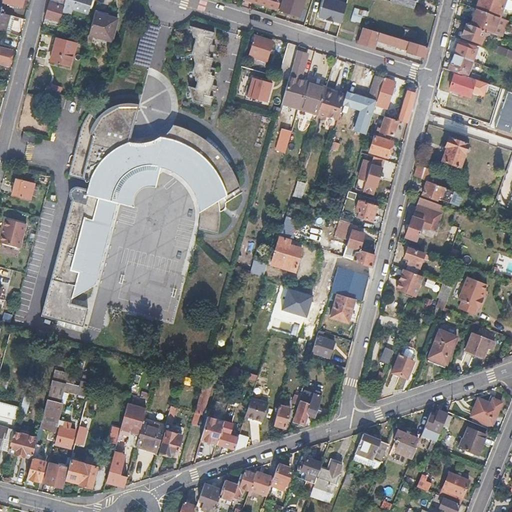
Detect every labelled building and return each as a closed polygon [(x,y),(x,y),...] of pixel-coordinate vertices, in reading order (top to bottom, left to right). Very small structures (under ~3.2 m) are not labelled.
[(92,0),(65,0),(64,6),(62,12),(73,15),(75,7),(90,10),(92,0)] [(246,0),(277,9),(279,0),(246,0)] [(300,17),(304,0),(282,0),(279,11),(300,17)] [(347,4),(335,0),(324,0),(319,16),(341,22),(347,4)] [(414,0),(389,0),(389,2),(412,8),(414,0)] [(479,0),(477,8),(500,16),(503,7),(505,0),(479,0)] [(511,0),(505,0),(503,7),(510,9),(511,8),(511,0)] [(59,25),(62,12),(64,6),(49,2),(45,17),(49,18),(48,23),(59,25)] [(369,11),(357,7),(354,14),(367,18),(369,11)] [(500,16),(477,8),(471,24),(485,30),(500,35),(503,28),(506,27),(509,20),(500,16)] [(0,30),(11,34),(16,17),(10,15),(0,12),(0,30)] [(111,41),(117,18),(95,13),(89,35),(111,41)] [(149,67),(160,27),(145,23),(134,62),(149,67)] [(465,28),(462,36),(482,43),(484,37),(483,36),(485,30),(471,24),(467,23),(465,28)] [(191,25),(194,38),(196,38),(192,53),(195,63),(192,74),(196,82),(195,87),(188,85),(192,102),(209,106),(212,96),(209,95),(210,88),(215,89),(216,84),(212,83),(214,74),(210,72),(210,70),(213,71),(214,66),(210,65),(212,57),(208,56),(209,53),(212,54),(214,44),(211,43),(214,32),(191,25)] [(424,57),(427,46),(364,27),(360,41),(357,40),(356,43),(374,49),(376,41),(406,49),(405,51),(424,57)] [(254,57),(252,62),(264,66),(272,41),(266,40),(254,36),(248,55),(254,57)] [(51,60),(71,66),(77,42),(57,37),(51,60)] [(458,44),(455,54),(473,60),(478,48),(468,44),(467,47),(458,44)] [(511,50),(494,44),(491,50),(500,54),(511,58),(511,50)] [(0,63),(8,66),(12,50),(0,46),(0,63)] [(500,54),(491,50),(486,48),(484,53),(490,55),(489,56),(498,60),(500,54)] [(309,70),(317,73),(323,55),(314,52),(309,70)] [(282,104),(298,108),(305,82),(305,81),(299,79),(306,55),(298,53),(291,78),(289,77),(282,104)] [(473,60),(455,54),(451,63),(445,61),(444,64),(443,67),(459,72),(460,70),(468,73),(473,60)] [(243,62),(240,76),(245,78),(249,63),(243,62)] [(464,74),(463,77),(456,74),(451,89),(471,96),(473,91),(485,95),(489,82),(480,80),(472,77),(464,74)] [(369,99),(346,92),(345,96),(342,104),(361,110),(355,130),(366,134),(367,133),(373,112),(385,78),(376,76),(370,95),(373,96),(374,98),(374,101),(369,99)] [(251,77),(248,97),(269,101),(273,80),(251,77)] [(385,78),(373,112),(382,115),(385,108),(386,108),(395,82),(385,78)] [(317,115),(325,88),(305,82),(298,108),(297,110),(317,115)] [(60,95),(62,87),(49,83),(46,90),(60,95)] [(335,91),(325,88),(317,115),(316,116),(325,119),(326,116),(337,119),(342,104),(345,96),(334,93),(335,91)] [(407,90),(398,119),(407,122),(412,106),(416,93),(407,90)] [(511,93),(507,92),(496,127),(511,132),(511,128),(511,93)] [(93,286),(105,242),(93,239),(94,234),(106,236),(114,203),(110,202),(113,192),(116,185),(120,179),(125,175),(130,171),(141,166),(159,167),(167,169),(180,177),(185,181),(191,189),(196,196),(197,203),(199,210),(199,216),(197,228),(217,234),(218,231),(219,225),(219,219),(218,211),(221,210),(222,208),(223,206),(223,203),(240,191),(236,186),(232,174),(225,163),(228,160),(218,148),(206,137),(204,140),(194,134),(182,129),(172,126),(162,137),(156,140),(149,143),(143,145),(135,145),(130,143),(138,104),(135,103),(130,103),(124,103),(119,104),(113,106),(105,111),(99,116),(97,117),(89,112),(87,116),(82,125),(80,131),(69,176),(92,182),(90,190),(79,187),(76,187),(74,188),(72,190),(72,192),(71,195),(72,200),(68,215),(41,318),(83,328),(87,309),(70,305),(71,299),(93,286)] [(386,116),(382,128),(378,127),(377,130),(393,135),(398,120),(386,116)] [(475,122),(474,127),(494,133),(495,129),(475,122)] [(282,128),(276,148),(285,151),(291,131),(282,128)] [(373,136),(369,151),(387,157),(391,142),(373,136)] [(448,147),(443,160),(460,166),(468,143),(450,137),(446,146),(448,147)] [(383,160),(373,156),(371,163),(364,161),(358,178),(365,181),(362,191),(372,194),(383,160)] [(415,176),(427,180),(431,182),(433,174),(429,173),(430,169),(418,164),(415,176)] [(154,186),(159,167),(141,166),(130,171),(125,175),(120,179),(116,185),(113,192),(110,202),(114,203),(132,207),(135,195),(143,188),(154,186)] [(35,184),(16,179),(12,196),(31,200),(35,184)] [(431,182),(427,180),(422,193),(442,200),(444,195),(442,194),(445,187),(431,182)] [(295,191),(302,193),(305,183),(297,181),(295,191)] [(423,225),(436,230),(445,205),(421,196),(413,216),(412,215),(405,235),(416,239),(420,227),(422,228),(423,225)] [(358,201),(355,210),(358,211),(357,216),(370,221),(375,206),(358,201)] [(286,213),(281,230),(291,233),(297,216),(286,213)] [(6,219),(0,239),(0,242),(21,247),(27,224),(6,219)] [(339,220),(337,226),(350,230),(351,226),(352,224),(339,220)] [(350,230),(346,244),(359,249),(364,233),(355,230),(355,227),(351,226),(350,230)] [(450,231),(447,239),(454,241),(457,234),(450,231)] [(105,242),(106,236),(94,234),(93,239),(105,242)] [(289,240),(279,236),(271,264),(294,271),(301,248),(288,244),(289,240)] [(359,249),(346,244),(342,256),(349,259),(351,255),(353,256),(352,260),(370,266),(371,263),(374,254),(359,249)] [(423,258),(429,260),(431,255),(409,247),(405,257),(409,259),(408,263),(419,267),(423,258)] [(444,260),(442,266),(456,271),(458,265),(444,260)] [(253,261),(249,272),(262,276),(265,265),(253,261)] [(405,268),(397,288),(415,295),(423,275),(405,268)] [(367,277),(338,269),(330,293),(337,295),(354,299),(362,301),(365,288),(367,277)] [(484,290),(487,284),(468,276),(459,300),(462,301),(459,308),(474,314),(477,307),(478,307),(478,306),(480,307),(483,298),(482,297),(484,290)] [(452,287),(443,283),(440,290),(449,294),(452,287)] [(452,302),(459,286),(453,284),(452,287),(449,294),(447,299),(452,302)] [(330,317),(347,321),(354,299),(337,295),(330,317)] [(442,299),(438,308),(443,310),(446,301),(442,299)] [(429,356),(447,363),(457,338),(440,330),(429,356)] [(320,336),(322,333),(317,332),(311,352),(328,357),(333,342),(324,340),(325,337),(320,336)] [(473,333),(466,350),(483,357),(488,346),(492,348),(494,342),(473,333)] [(403,347),(401,354),(408,357),(408,359),(412,361),(415,352),(414,349),(406,346),(403,347)] [(388,364),(393,350),(385,347),(380,361),(388,364)] [(392,372),(407,377),(413,361),(412,361),(408,359),(408,357),(401,354),(399,354),(392,372)] [(330,363),(328,370),(343,375),(345,368),(330,363)] [(197,421),(199,413),(203,414),(212,383),(208,382),(211,371),(205,369),(202,379),(204,380),(194,412),(193,411),(191,419),(197,421)] [(53,370),(51,380),(66,384),(66,383),(68,374),(53,370)] [(51,380),(39,428),(44,429),(56,432),(57,427),(59,420),(63,404),(61,403),(64,390),(66,384),(51,380)] [(64,390),(87,396),(90,384),(81,382),(80,386),(66,383),(66,384),(64,390)] [(304,420),(307,410),(315,413),(322,393),(313,390),(310,400),(302,397),(295,417),(304,420)] [(250,398),(244,417),(261,422),(267,403),(250,398)] [(491,404),(477,398),(471,415),(491,424),(498,407),(498,406),(500,403),(492,400),(491,404)] [(0,449),(8,451),(13,431),(20,408),(0,402),(0,449)] [(125,443),(135,446),(141,422),(145,408),(127,404),(119,432),(115,447),(105,481),(124,486),(126,476),(118,474),(123,455),(119,453),(121,447),(119,446),(122,434),(128,436),(128,439),(126,439),(125,443)] [(272,425),(283,428),(289,408),(278,405),(272,425)] [(165,424),(170,426),(176,407),(170,406),(165,424)] [(201,439),(216,443),(223,421),(210,417),(213,409),(209,408),(201,439)] [(443,421),(447,414),(439,411),(436,417),(429,414),(422,432),(433,436),(430,444),(434,445),(443,421)] [(83,413),(80,425),(88,427),(91,415),(83,413)] [(452,416),(447,414),(443,421),(448,423),(452,416)] [(69,429),(71,423),(59,420),(57,427),(59,427),(55,444),(71,448),(75,431),(69,429)] [(230,423),(223,421),(216,443),(234,449),(238,437),(234,436),(235,434),(228,432),(230,423)] [(141,422),(135,446),(156,452),(163,426),(153,423),(153,425),(141,422)] [(88,427),(80,425),(75,443),(88,447),(93,429),(88,427)] [(463,438),(460,446),(478,453),(486,434),(469,427),(465,439),(463,438)] [(44,429),(39,428),(36,437),(35,443),(40,444),(44,429)] [(397,429),(393,439),(399,442),(395,451),(412,458),(416,447),(414,446),(417,438),(397,429)] [(108,446),(115,447),(119,432),(112,430),(108,446)] [(13,431),(8,451),(31,458),(35,443),(36,437),(13,431)] [(174,457),(180,436),(165,432),(159,454),(168,456),(168,455),(174,457)] [(362,433),(355,452),(380,462),(387,443),(362,433)] [(238,435),(238,437),(234,449),(233,451),(244,447),(247,437),(238,435)] [(40,444),(35,443),(31,458),(26,478),(40,482),(46,459),(43,458),(43,461),(37,459),(41,445),(40,444)] [(102,452),(94,450),(92,458),(100,460),(102,452)] [(380,462),(355,452),(352,460),(377,469),(380,462)] [(314,483),(319,468),(321,462),(306,456),(303,465),(301,464),(299,469),(309,473),(306,480),(314,483)] [(70,460),(69,464),(65,480),(80,484),(79,485),(91,488),(97,467),(70,460)] [(329,472),(319,468),(314,483),(310,493),(329,501),(343,464),(333,461),(329,472)] [(65,480),(69,464),(66,463),(65,467),(49,463),(44,483),(63,488),(65,480)] [(277,463),(273,476),(272,479),(279,481),(278,487),(283,489),(289,474),(285,472),(287,466),(277,463)] [(256,470),(255,474),(249,489),(248,493),(250,494),(252,490),(266,495),(272,479),(273,476),(256,470)] [(243,486),(249,489),(255,474),(244,471),(243,474),(241,474),(237,484),(233,494),(239,496),(243,486)] [(439,495),(459,504),(468,480),(449,472),(443,485),(440,484),(439,488),(441,489),(439,495)] [(417,486),(427,490),(430,483),(424,481),(426,476),(421,475),(417,486)] [(341,487),(346,489),(350,479),(345,477),(341,487)] [(221,488),(212,511),(223,511),(226,506),(221,505),(224,497),(231,500),(233,494),(237,484),(224,479),(221,488)] [(202,508),(211,511),(212,511),(221,488),(204,483),(198,499),(202,500),(201,504),(203,505),(202,508)] [(422,494),(419,504),(427,506),(430,496),(422,494)] [(456,511),(459,504),(439,495),(435,494),(433,499),(441,502),(439,507),(445,509),(444,511),(456,511)] [(418,502),(411,500),(408,509),(414,511),(418,502)] [(179,511),(193,511),(196,506),(183,501),(179,511)]
